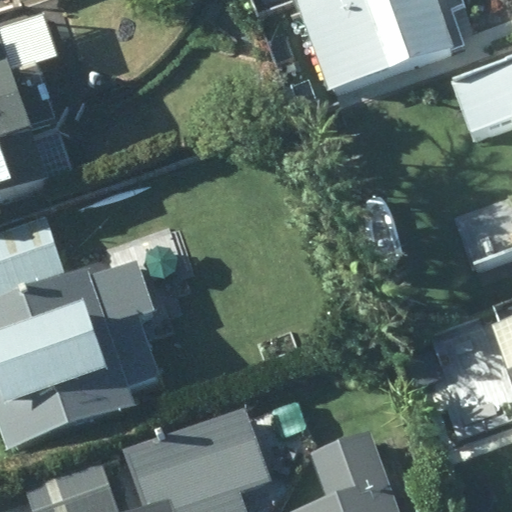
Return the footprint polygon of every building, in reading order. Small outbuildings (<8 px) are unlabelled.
[(442,0),(300,0),(294,2),(333,110),(465,63),(442,0)] [(0,215),(55,195),(0,43),(0,215)] [(511,75),(458,95),(477,148),(511,136),(511,75)] [(141,271),(0,315),(0,422),(15,464),(140,420),(135,404),(165,392),(142,331),(160,324),(141,271)] [(334,511),(292,511),(262,424),(137,466),(153,511),(341,511),(341,510),(334,511)]
